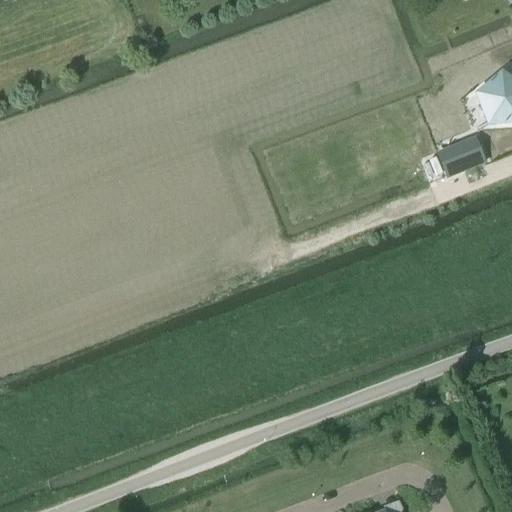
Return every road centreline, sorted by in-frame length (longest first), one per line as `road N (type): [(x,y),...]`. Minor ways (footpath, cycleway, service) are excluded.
road 1 (unclassified): [(68,511),(511,343)]
road 2 (residential): [(432,511),(415,471),(310,511)]
road 3 (unknown): [(511,122),(436,116),(375,139)]
